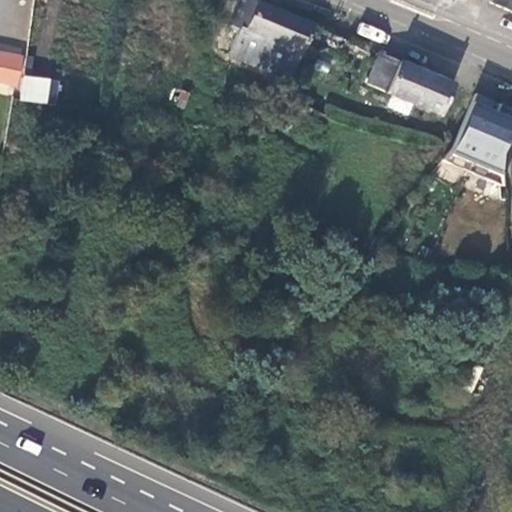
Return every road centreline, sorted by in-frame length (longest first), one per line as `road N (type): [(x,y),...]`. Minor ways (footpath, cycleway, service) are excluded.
road 1 (trunk): [(142,511),(0,442)]
road 2 (tertiary): [(511,63),(368,0)]
